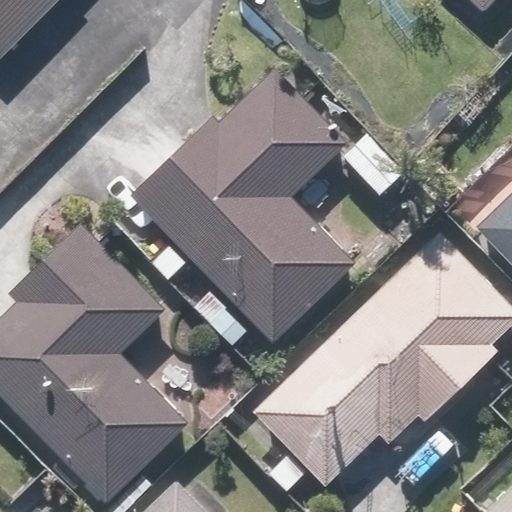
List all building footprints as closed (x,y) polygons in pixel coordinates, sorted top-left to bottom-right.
[(0,0),(0,53),(5,59),(66,0),(0,0)] [(472,0),(482,10),(492,0),(472,0)] [(292,194),(350,142),(284,68),(144,193),(279,344),(361,271),(292,194)] [(376,130),(346,155),(382,200),(413,175),(376,130)] [(511,194),(483,223),(511,252),(511,194)] [(126,349),(170,309),(91,221),(15,290),(27,303),(0,326),(0,380),(109,501),(194,424),(126,349)] [(502,342),(511,331),(511,300),(443,230),(259,410),(335,488),(385,439),(392,446),(425,415),(434,424),(510,350),(502,342)] [(147,511),(218,511),(185,477),(147,511)] [(511,511),(511,494),(494,511),(511,511)]
